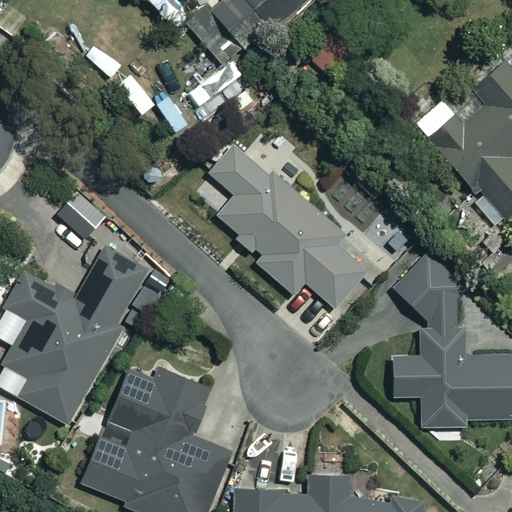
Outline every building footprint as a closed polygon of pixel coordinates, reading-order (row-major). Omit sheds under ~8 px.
[(213,0),(183,25),(202,48),(228,27),(241,44),(295,0),(213,0)] [(511,70),(501,58),(469,86),(482,101),(460,120),(452,111),(424,135),(498,220),(511,207),(511,70)] [(235,233),(231,237),(249,253),(253,249),(258,253),(249,263),(288,297),(302,281),(332,307),(365,270),(333,243),(341,234),(271,173),(268,176),(230,143),(206,171),(232,194),(214,214),(235,233)] [(144,267),(105,244),(75,296),(22,266),(0,304),(0,305),(24,319),(0,361),(0,390),(61,426),(120,322),(115,319),(144,267)] [(388,290),(421,318),(422,326),(412,326),(414,352),(388,354),(390,397),(414,395),(416,427),(464,424),(464,421),(511,417),(511,351),(462,355),(458,283),(424,248),(388,290)] [(154,377),(126,366),(104,422),(129,432),(124,445),(96,434),(77,482),(123,500),(121,505),(138,511),(201,511),(226,449),(188,434),(207,385),(158,366),(154,377)] [(227,511),(415,511),(417,505),(343,498),(345,474),(304,471),(302,493),(230,487),(227,511)]
